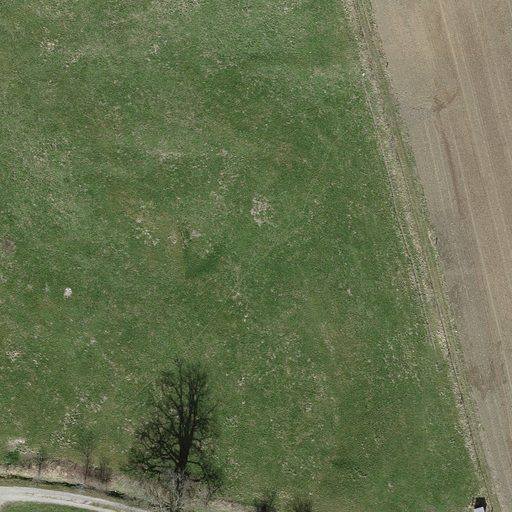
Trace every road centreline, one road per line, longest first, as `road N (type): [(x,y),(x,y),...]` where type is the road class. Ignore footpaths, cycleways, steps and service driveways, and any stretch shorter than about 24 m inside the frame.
road 1 (track): [(497,511),(358,0)]
road 2 (track): [(136,511),(66,495),(0,493)]
